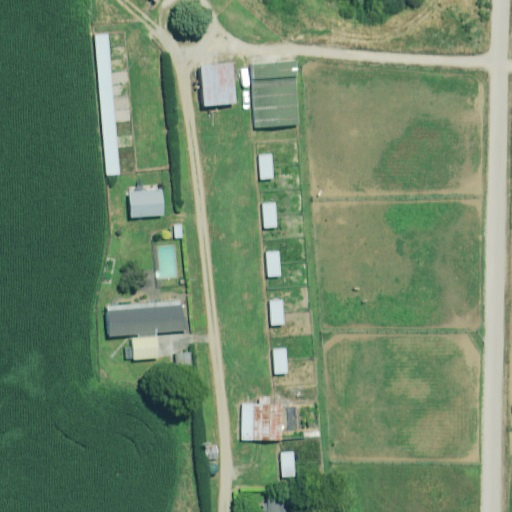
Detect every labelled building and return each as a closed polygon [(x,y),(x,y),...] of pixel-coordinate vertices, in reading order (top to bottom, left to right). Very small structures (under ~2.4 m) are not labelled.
[(128,33),(95,36),(107,177),(141,174),(128,33)] [(298,126),(294,62),(251,66),(256,129),(298,126)] [(235,104),(231,65),(199,68),(203,107),(235,104)] [(272,180),(271,156),(259,156),(260,180),(272,180)] [(131,187),(132,192),(129,192),(131,218),(162,216),(160,190),(158,190),(158,185),(131,187)] [(276,228),(274,202),(262,204),(264,229),(276,228)] [(183,225),(175,225),(175,241),(183,240),(183,225)] [(280,277),(278,252),(266,253),(267,278),(280,277)] [(157,328),(182,326),(180,301),(107,307),(109,332),(139,329),(139,334),(134,334),(135,354),(159,352),(157,328)] [(283,326),(281,301),(269,301),(271,326),(283,326)] [(286,374),(285,349),(273,350),(274,375),(286,374)] [(192,372),(190,355),(175,357),(177,374),(192,372)] [(271,398),(259,398),(259,405),(243,405),(242,440),(281,442),(282,406),(271,406),(271,398)] [(219,459),(217,447),(205,449),(207,461),(219,459)] [(295,473),(293,453),(280,454),(282,474),(295,473)] [(281,477),(252,475),(251,484),(280,486),(281,477)] [(296,511),(297,502),(266,501),(265,511),(296,511)]
